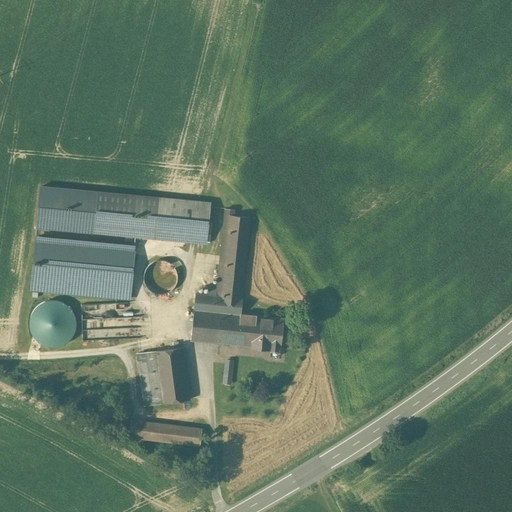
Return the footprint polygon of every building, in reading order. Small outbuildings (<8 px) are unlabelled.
[(93,232),(97,192),(40,186),(37,227),(93,232)] [(157,198),(97,192),(93,232),(153,238),(157,198)] [(187,201),(157,198),(153,238),(188,242),(190,222),(185,222),(187,201)] [(206,244),(210,203),(200,202),(187,201),(185,222),(190,222),(188,242),(206,244)] [(221,296),(196,294),(192,340),(192,341),(237,345),(240,315),(242,298),(241,298),(249,218),(228,216),(221,296)] [(135,247),(36,237),(31,289),(130,298),(135,247)] [(176,283),(177,277),(175,270),(172,265),(166,262),(160,260),(153,262),(148,266),(144,271),(143,278),(144,284),(148,289),(154,293),(160,294),(167,293),(172,289),(176,283)] [(38,342),(43,345),(50,347),(57,347),(64,344),(69,340),(74,334),(76,328),(76,321),(74,314),(71,309),(66,304),(60,302),(54,300),(47,301),(41,303),(36,307),(32,312),(30,319),(29,325),(30,331),(33,337),(38,342)] [(284,319),(261,317),(240,315),(237,345),(252,347),(251,347),(270,349),(280,350),(284,319)] [(97,338),(134,336),(134,326),(130,326),(129,317),(94,319),(95,329),(96,329),(97,338)] [(183,347),(154,351),(161,403),(190,399),(183,347)] [(154,351),(138,353),(145,405),(161,403),(154,351)] [(234,384),(236,359),(228,358),(225,383),(234,384)] [(201,429),(131,420),(129,437),(199,446),(201,429)]
